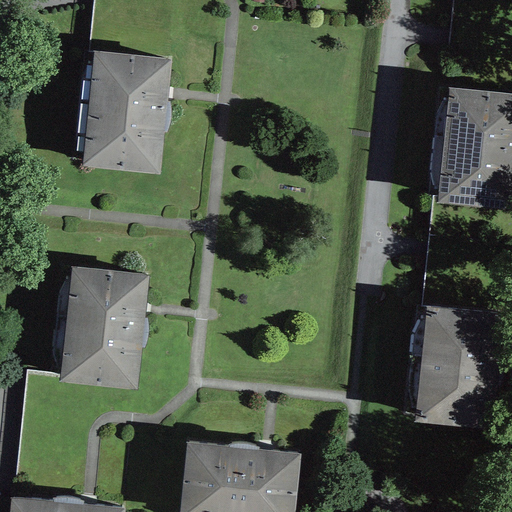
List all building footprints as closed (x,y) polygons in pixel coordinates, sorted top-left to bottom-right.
[(170,59),(92,51),(82,167),(160,174),(170,59)] [(511,92),(449,87),(439,203),(511,209),(511,92)] [(148,275),(71,267),(59,381),(136,390),(148,275)] [(508,314),(426,306),(416,423),(497,430),(508,314)] [(293,511),(299,453),(187,442),(179,511),(293,511)] [(123,511),(124,509),(12,498),(10,511),(123,511)]
